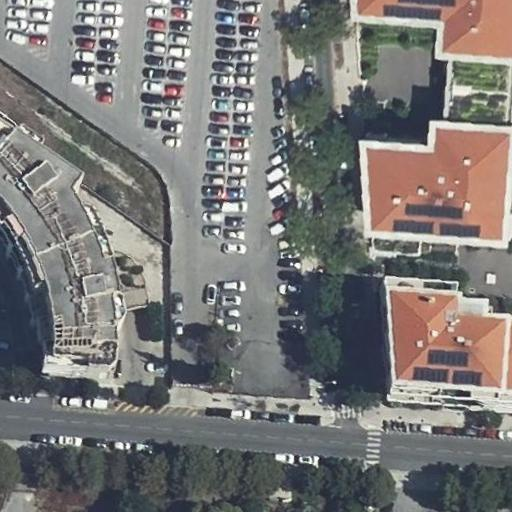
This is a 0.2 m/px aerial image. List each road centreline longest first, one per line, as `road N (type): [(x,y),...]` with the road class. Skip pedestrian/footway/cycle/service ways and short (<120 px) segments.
road 1 (residential): [(344,445),(319,0)]
road 2 (residential): [(344,445),(0,416)]
road 3 (residential): [(511,459),(344,445)]
